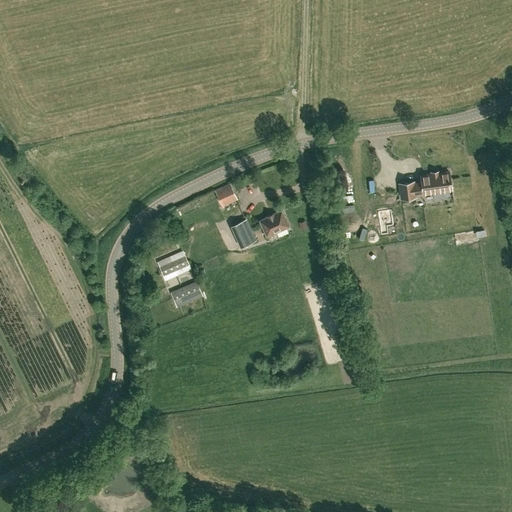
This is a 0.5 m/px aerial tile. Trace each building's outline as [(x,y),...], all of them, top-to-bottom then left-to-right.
[(449,171),(420,175),(421,182),(413,183),(413,181),(399,183),(401,198),(415,196),(415,194),(451,189),(449,171)] [(230,182),(215,189),(222,205),(237,198),(230,182)] [(391,209),(378,211),(381,235),(388,234),(388,233),(394,233),(393,225),(391,209)] [(288,226),(281,211),(274,214),(273,213),(267,216),(267,217),(260,220),(267,235),(288,226)] [(246,218),(231,224),(241,246),(256,240),(246,218)] [(307,220),(300,223),(302,229),(310,226),(307,220)] [(184,254),(159,265),(163,275),(188,264),(184,254)] [(196,283),(171,293),(175,303),(201,293),(196,283)]
